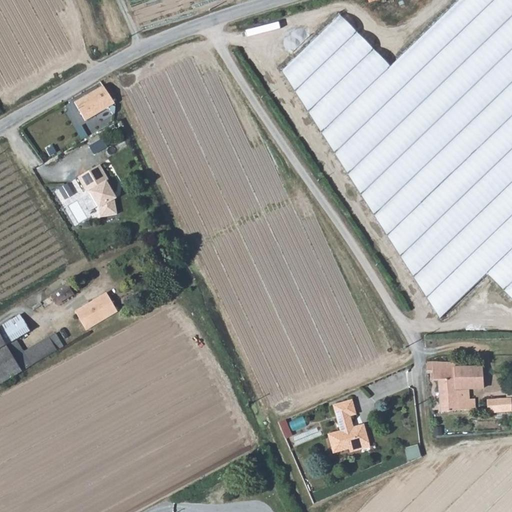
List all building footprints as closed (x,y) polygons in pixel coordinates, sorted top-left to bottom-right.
[(489,279),(511,302),(511,0),(461,0),(389,67),(333,14),(278,67),(440,323),(489,279)] [(115,105),(104,86),(75,103),(86,121),(115,105)] [(119,189),(105,166),(81,181),(90,195),(94,194),(102,208),(104,222),(122,218),(119,203),(123,199),(117,190),(119,189)] [(57,304),(74,294),(69,285),(52,295),(57,304)] [(86,330),(118,311),(107,294),(82,309),(85,315),(80,318),(86,330)] [(30,332),(20,315),(0,326),(0,384),(63,346),(56,333),(24,352),(17,340),(30,332)] [(455,367),(456,362),(427,363),(428,371),(433,371),(434,380),(438,380),(441,412),(475,409),(474,399),(468,399),(468,389),(482,388),(482,367),(455,367)] [(511,410),(511,399),(508,399),(488,401),(488,412),(511,411),(511,410)] [(361,451),(360,447),(369,444),(363,426),(353,429),(349,418),(355,416),(351,402),(333,408),(341,433),(329,437),(334,454),(349,450),(351,454),(361,451)] [(416,442),(404,445),(407,458),(420,454),(416,442)]
